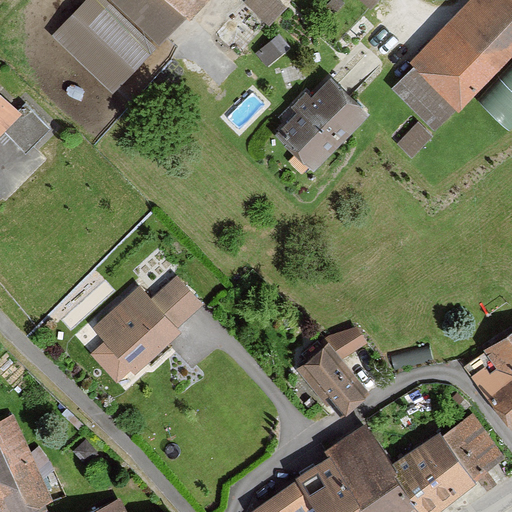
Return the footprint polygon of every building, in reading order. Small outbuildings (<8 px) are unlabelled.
[(146,46),(98,0),(73,0),(48,27),(108,85),(146,46)] [(175,0),(117,0),(154,34),(181,5),(175,0)] [(175,0),(181,5),(185,9),(193,0),(175,0)] [(284,2),(281,0),(246,0),(266,20),(284,2)] [(511,51),(511,0),(477,0),(415,64),(418,67),(396,89),(434,126),(456,104),(458,106),(511,51)] [(275,32),(265,48),(278,57),(289,41),(275,32)] [(511,125),(511,67),(483,99),(511,125)] [(366,116),(332,83),(281,135),(315,168),(366,116)] [(0,122),(17,106),(0,89),(0,122)] [(17,106),(0,122),(0,125),(23,148),(47,123),(23,100),(17,106)] [(429,138),(418,127),(401,144),(412,155),(429,138)] [(148,292),(176,322),(201,299),(173,269),(148,292)] [(176,322),(148,292),(135,278),(89,321),(129,365),(176,322)] [(511,318),(480,341),(483,345),(464,359),(511,424),(511,318)] [(353,320),(322,334),(340,354),(365,338),(353,320)] [(340,354),(322,334),(293,359),(335,408),(364,382),(340,354)] [(0,411),(0,511),(13,511),(49,496),(8,408),(0,411)] [(502,453),(471,408),(438,425),(470,472),(473,470),(483,464),(502,453)] [(385,456),(388,454),(361,413),(320,441),(322,445),(290,466),(293,470),(321,511),(421,511),(423,511),(421,509),(385,456)] [(470,472),(438,425),(436,421),(388,454),(385,456),(421,509),(472,475),(470,472)] [(483,464),(473,470),(484,486),(493,480),(483,464)] [(321,511),(293,470),(245,502),(251,511),(248,511),(321,511)] [(125,511),(116,491),(71,511),(125,511)] [(172,511),(167,502),(146,511),(172,511)]
